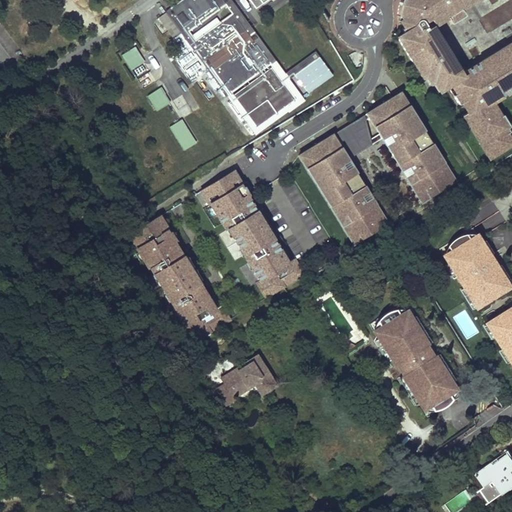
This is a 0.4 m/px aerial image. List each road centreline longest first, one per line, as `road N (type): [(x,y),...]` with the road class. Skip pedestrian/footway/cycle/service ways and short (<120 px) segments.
road 1 (residential): [(376,60),(355,104),(261,160),(239,158),(128,224)]
road 2 (residential): [(511,407),(365,511)]
